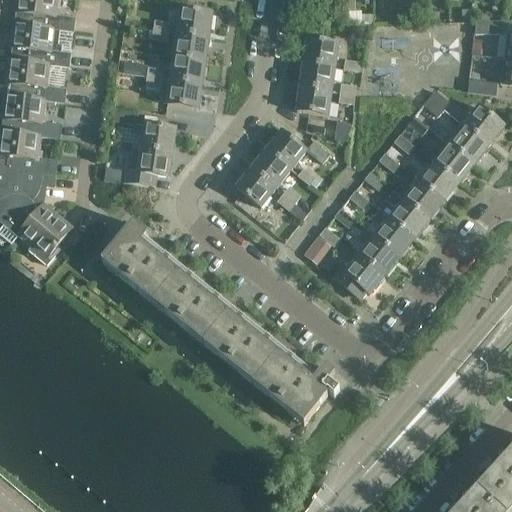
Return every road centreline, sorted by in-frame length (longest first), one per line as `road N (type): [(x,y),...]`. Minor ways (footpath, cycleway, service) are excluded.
road 1 (residential): [(511,210),(486,218),(373,353),(353,352),(188,211),(187,198),(261,101),(276,0)]
road 2 (secondary): [(328,511),(511,310)]
road 3 (residential): [(83,199),(106,0)]
road 4 (residential): [(511,418),(426,511)]
